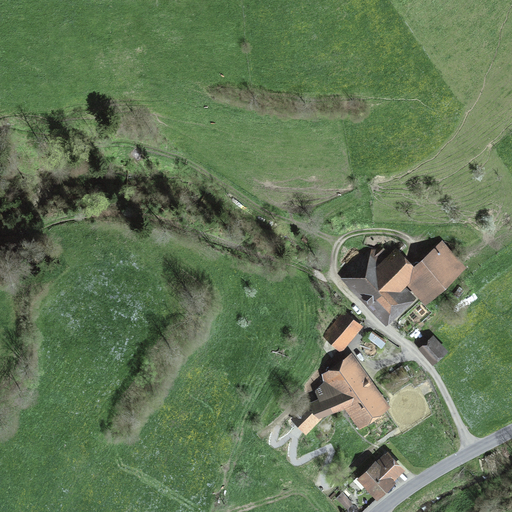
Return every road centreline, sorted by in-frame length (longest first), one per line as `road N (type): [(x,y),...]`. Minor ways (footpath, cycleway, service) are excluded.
road 1 (track): [(339,240),(274,215),(185,160),(126,143),(0,128)]
road 2 (track): [(333,277),(213,231),(130,213),(0,235)]
road 3 (residential): [(473,450),(416,353),(333,277)]
